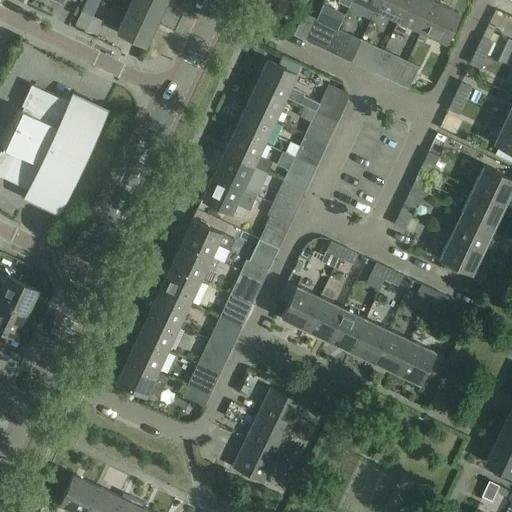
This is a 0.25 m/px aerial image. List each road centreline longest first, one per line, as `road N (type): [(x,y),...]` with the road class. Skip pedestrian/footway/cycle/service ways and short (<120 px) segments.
road 1 (residential): [(46,373),(174,432),(202,430),(307,217)]
road 2 (tertiary): [(89,273),(173,94)]
road 3 (residential): [(173,94),(0,13)]
road 4 (residential): [(368,243),(429,114)]
road 5 (residential): [(307,217),(366,88)]
road 6 (residential): [(429,114),(486,0)]
